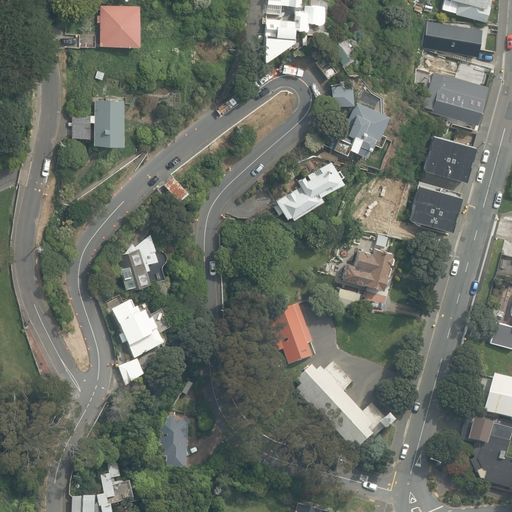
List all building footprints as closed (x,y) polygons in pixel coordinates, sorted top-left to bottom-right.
[(266,0),(266,13),(280,14),(280,5),(298,6),(298,0),(266,0)] [(443,0),(441,8),(484,21),(490,0),(443,0)] [(100,45),(139,46),(139,5),(101,5),(100,45)] [(264,48),(281,49),(282,37),(293,38),(293,29),(305,30),(306,22),(317,23),(317,15),(321,15),(322,6),(307,5),(306,12),(293,11),(292,21),(266,19),(264,48)] [(467,54),(471,33),(445,28),(446,27),(427,23),(424,37),(436,39),(435,43),(443,45),(442,50),(467,54)] [(495,36),(497,27),(482,24),(480,34),(495,36)] [(78,45),(95,45),(95,35),(79,35),(78,45)] [(315,61),(327,78),(336,71),(324,54),(315,61)] [(465,64),(474,66),(475,60),(467,58),(465,64)] [(455,74),(475,80),(478,70),(458,64),(455,74)] [(95,77),(102,80),(104,72),(97,70),(95,77)] [(432,109),(431,112),(460,120),(458,124),(465,126),(466,123),(475,125),(485,87),(445,76),(444,78),(431,75),(422,106),(432,109)] [(331,86),(332,105),(351,104),(350,85),(331,86)] [(93,144),(121,144),(122,100),(93,99),(93,114),(71,114),(71,137),(89,138),(89,122),(93,122),(93,144)] [(347,147),(364,155),(372,138),(377,140),(387,116),(355,101),(339,137),(333,134),(327,146),(344,154),(347,147)] [(463,181),(473,147),(431,135),(421,169),(463,181)] [(302,186),(275,201),(284,218),(285,217),(287,220),(292,217),(293,219),(321,203),(318,198),(343,184),(340,179),(343,178),(334,161),(315,171),(314,170),(307,174),(309,177),(307,178),(305,175),(298,178),(302,186)] [(163,184),(177,199),(187,191),(173,176),(163,184)] [(448,230),(457,200),(416,187),(406,218),(448,230)] [(154,249),(149,233),(134,246),(131,243),(125,251),(120,253),(121,259),(117,261),(126,290),(149,283),(164,278),(160,266),(161,265),(164,261),(165,258),(165,255),(163,252),(162,250),(159,249),(157,248),(154,249)] [(341,279),(382,289),(388,266),(392,264),(394,259),(390,254),(391,252),(373,248),(372,253),(357,249),(353,264),(345,262),(341,279)] [(335,304),(356,310),(360,293),(339,287),(335,304)] [(111,311),(134,359),(161,346),(146,313),(136,317),(129,303),(111,311)] [(311,356),(307,344),(312,342),(297,304),(261,318),(274,353),(282,350),(288,365),(311,356)] [(511,306),(510,314),(511,314),(511,324),(511,325),(493,321),(488,342),(511,348),(511,306)] [(118,367),(124,387),(142,376),(136,361),(118,367)] [(308,409),(310,407),(347,448),(352,443),(357,448),(370,436),(372,438),(382,429),(384,431),(391,425),(385,417),(384,418),(371,403),(360,413),(341,393),(351,383),(332,362),(322,372),(318,368),(314,372),(310,367),(294,381),(298,387),(294,390),(298,395),(297,396),(308,409)] [(483,412),(511,419),(511,379),(493,375),(483,412)] [(483,482),(511,489),(511,460),(503,458),(510,430),(465,418),(460,440),(474,444),(471,454),(473,458),(470,460),(479,478),(483,479),(483,482)] [(498,426),(510,429),(511,421),(500,418),(498,426)] [(168,468),(184,468),(187,421),(167,420),(165,454),(169,455),(168,468)] [(108,511),(107,505),(129,501),(126,484),(111,487),(109,479),(119,477),(117,463),(106,465),(108,475),(99,477),(102,495),(94,497),(96,507),(93,507),(93,498),(72,497),(71,511),(108,511)]
